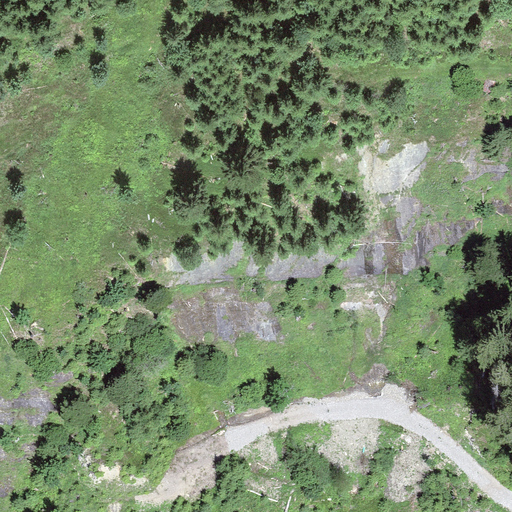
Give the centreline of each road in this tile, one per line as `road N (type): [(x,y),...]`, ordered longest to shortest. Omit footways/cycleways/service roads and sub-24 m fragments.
road 1 (track): [(511,500),(396,412),(338,407),(256,428),(145,475)]
road 2 (track): [(191,0),(342,66),(416,73),(511,67)]
